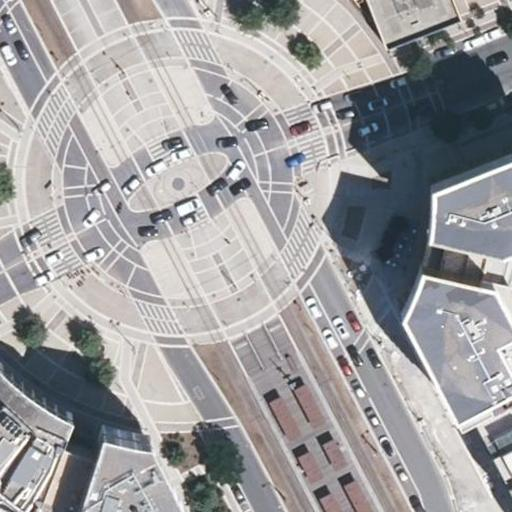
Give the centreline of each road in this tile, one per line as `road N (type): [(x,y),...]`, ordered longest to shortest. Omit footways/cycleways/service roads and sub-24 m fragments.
road 1 (primary): [(438,511),(265,171)]
road 2 (primary): [(117,233),(271,511)]
road 3 (tertiary): [(258,154),(511,56)]
road 4 (primary): [(0,0),(98,199)]
road 5 (primary): [(246,129),(164,147),(98,199)]
road 6 (primary): [(117,233),(199,213),(265,171)]
road 7 (primary): [(246,129),(173,0)]
road 8 (tertiary): [(107,218),(0,273)]
